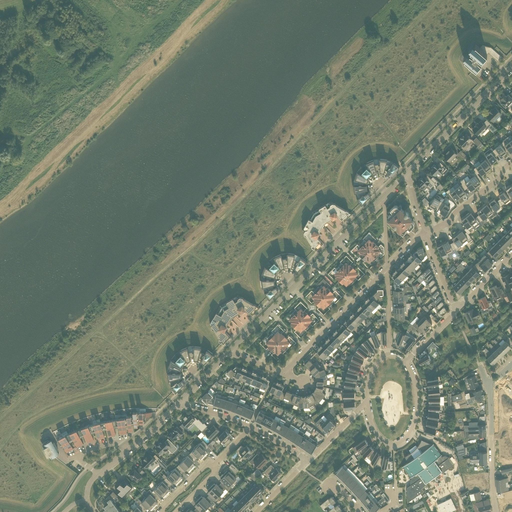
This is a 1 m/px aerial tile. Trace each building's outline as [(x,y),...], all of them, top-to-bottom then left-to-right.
[(486,53),(491,47),(482,45),(480,48),(476,44),(475,45),(473,43),(469,48),(471,50),(470,51),(472,53),(470,55),(470,54),(469,55),(467,53),(463,58),(465,60),(464,61),(476,71),(481,64),(478,61),(479,59),(482,61),(487,54),(486,53)] [(504,95),(501,99),(502,100),(500,102),(506,107),(508,105),(509,106),(511,102),(511,101),(511,100),(511,91),(509,95),(508,94),(506,96),(504,95)] [(491,119),(493,121),(499,115),(501,117),(503,115),(504,116),(506,113),(501,108),(499,110),(495,107),(487,115),(489,117),(489,118),(490,120),(491,120),(491,119)] [(478,123),(477,122),(475,125),(476,126),(472,129),(478,134),(483,129),(485,131),(492,124),(487,119),(483,123),(481,121),(478,123)] [(469,145),(468,144),(472,139),(466,134),(464,136),(463,135),(463,136),(462,138),(461,137),(462,138),(459,141),(463,146),(462,147),(464,150),(469,145)] [(478,146),(481,142),(476,137),(473,141),(478,146)] [(501,144),(506,152),(510,150),(511,152),(511,144),(509,141),(506,137),(506,138),(503,140),(503,141),(500,144),(500,143),(501,144)] [(507,153),(506,152),(501,144),(493,150),(497,155),(501,153),(503,156),(507,153)] [(450,162),(451,161),(455,156),(457,154),(451,148),(449,151),(449,150),(447,153),(444,156),(450,162)] [(497,155),(493,150),(491,148),(488,150),(489,153),(486,155),(488,158),(492,163),(493,164),(496,161),(494,158),(497,155)] [(385,169),(386,164),(387,159),(380,158),(380,163),(375,164),(376,169),(380,168),(380,171),(384,172),(385,169)] [(481,163),(487,172),(491,169),(488,166),(492,163),(488,158),(481,163)] [(376,169),(375,164),(373,159),(367,162),(366,162),(369,167),(367,168),(365,170),(369,174),(371,172),(372,171),(373,173),(377,172),(376,169)] [(391,166),(386,164),(385,169),(389,170),(387,173),(390,175),(400,166),(399,166),(394,162),(394,161),(391,166)] [(487,172),(481,163),(473,169),(475,171),(478,174),(481,172),(484,175),(487,172)] [(441,168),(438,164),(436,166),(434,164),(431,167),(432,168),(430,170),(436,175),(439,171),(443,175),(449,170),(444,165),(441,168)] [(367,176),(369,174),(365,170),(363,172),(362,174),(357,172),(357,171),(357,172),(354,178),(359,180),(364,181),(367,182),(368,178),(366,177),(367,176)] [(470,179),(473,184),(477,188),(480,185),(478,182),(481,179),(478,174),(475,171),(472,174),(473,176),(470,179)] [(466,189),(470,186),(473,191),(477,188),(473,184),(470,179),(468,176),(460,181),(462,184),(466,189)] [(417,183),(418,184),(423,188),(426,185),(430,188),(436,183),(431,178),(428,181),(425,177),(423,179),(421,178),(418,180),(419,181),(417,183)] [(359,191),(364,190),(367,189),(367,185),(363,185),(364,181),(359,180),(358,185),(353,185),(354,192),(359,191)] [(466,189),(462,184),(455,189),(462,198),(465,195),(463,192),(466,189)] [(462,198),(455,189),(450,192),(447,194),(449,196),(451,199),(452,200),(455,197),(458,201),(462,198)] [(366,194),(364,190),(359,191),(361,196),(356,199),(357,199),(360,203),(361,204),(361,205),(371,195),(368,192),(366,194)] [(502,197),(499,200),(502,205),(510,199),(506,194),(503,190),(499,193),(502,197)] [(439,208),(443,202),(435,197),(429,207),(433,209),(435,206),(439,208)] [(425,198),(421,202),(425,206),(429,201),(425,198)] [(502,205),(499,200),(495,202),(492,199),(488,201),(491,205),(495,210),(502,205)] [(314,250),(316,252),(324,243),(317,236),(318,235),(319,235),(321,237),(322,234),(320,234),(319,233),(322,226),(324,227),(328,223),(327,221),(334,217),(335,219),(335,221),(338,219),(337,217),(336,216),(338,215),(345,222),(353,214),(351,213),(349,212),(348,210),(345,210),(337,205),(335,203),(333,202),(330,204),(328,202),(313,211),(313,212),(309,218),(303,229),(303,230),(304,232),(304,234),(306,236),(311,244),(312,247),(313,248),(314,250)] [(450,207),(443,202),(439,208),(443,210),(440,214),(444,217),(450,207)] [(497,213),(495,210),(491,205),(488,208),(485,204),(481,207),(488,216),(492,213),(494,216),(497,213)] [(389,214),(389,215),(389,216),(388,216),(388,217),(389,218),(391,220),(388,223),(402,237),(413,226),(414,225),(414,224),(414,223),(414,222),(413,222),(413,221),(411,220),(412,219),(409,215),(410,214),(409,214),(407,212),(406,213),(400,207),(400,208),(398,206),(397,206),(396,205),(395,205),(395,206),(394,206),(388,212),(389,214)] [(488,216),(481,207),(478,210),(480,213),(477,216),(481,221),(488,216)] [(481,221),(477,216),(475,218),(473,215),(472,216),(469,213),(465,215),(474,227),(479,223),(478,223),(481,221)] [(471,232),(469,230),(474,227),(465,215),(461,218),(464,222),(463,223),(467,227),(464,229),(466,232),(467,232),(468,234),(471,232)] [(466,240),(468,242),(472,239),(470,237),(471,237),(468,234),(467,232),(466,232),(463,234),(460,231),(456,234),(463,242),(466,240)] [(460,245),(463,242),(456,234),(453,236),(456,240),(452,243),(457,251),(461,247),(460,245)] [(505,235),(501,239),(507,245),(511,241),(505,235)] [(369,250),(376,244),(373,241),(372,242),(369,239),(366,242),(364,240),(363,241),(361,243),(369,250)] [(507,245),(501,239),(497,242),(504,249),(507,245)] [(457,251),(452,243),(448,245),(446,240),(442,243),(447,252),(448,255),(457,251)] [(504,249),(497,242),(493,246),(500,253),(504,249)] [(360,254),(363,257),(369,250),(361,243),(358,246),(361,248),(358,251),(361,253),(360,254)] [(447,252),(442,243),(438,245),(440,249),(439,249),(441,255),(447,252)] [(380,255),(378,253),(380,250),(378,248),(379,247),(376,244),(369,250),(377,258),(379,257),(380,255)] [(500,253),(493,246),(487,252),(492,257),(494,255),(496,257),(500,253)] [(414,253),(422,260),(424,257),(423,253),(425,252),(422,247),(417,249),(417,250),(414,253)] [(372,259),(374,261),(375,260),(377,258),(369,250),(363,257),(366,260),(366,259),(369,262),(372,259)] [(292,266),(292,263),(295,254),(295,253),(295,254),(288,253),(288,252),(288,253),(281,254),(282,258),(284,263),(288,263),(288,266),(292,266)] [(492,257),(487,252),(481,259),(488,266),(493,262),(490,259),(492,257)] [(282,258),(281,254),(281,253),(281,254),(275,256),(274,256),(274,257),(269,261),(269,260),(269,261),(277,268),(279,266),(280,265),(281,268),(285,266),(284,263),(282,258)] [(410,256),(418,264),(422,260),(414,253),(412,255),(412,254),(410,256)] [(295,268),(298,270),(307,260),(305,259),(301,256),(302,256),(301,256),(295,254),(292,263),(296,265),(295,268)] [(414,267),(418,264),(410,256),(408,258),(409,258),(407,260),(414,267)] [(488,266),(481,259),(475,265),(479,270),(482,267),(484,270),(488,266)] [(404,262),(402,263),(410,271),(414,267),(407,260),(405,262),(404,262)] [(267,274),(272,275),(275,276),(276,273),(274,271),(274,270),(277,268),(269,261),(265,266),(264,266),(265,266),(262,272),(262,273),(267,274)] [(341,263),(339,266),(346,274),(353,267),(350,264),(349,265),(346,262),(344,265),(341,263)] [(399,268),(406,275),(410,271),(402,263),(400,265),(401,266),(399,268)] [(479,270),(475,265),(469,271),(475,277),(479,273),(477,272),(479,270)] [(337,277),(340,280),(346,274),(339,266),(336,269),(338,271),(335,274),(338,276),(337,277)] [(355,271),(356,270),(353,267),(346,274),(354,281),(357,278),(355,276),(358,273),(355,271)] [(422,281),(424,279),(431,272),(432,271),(430,269),(431,269),(429,267),(418,277),(419,277),(422,280),(422,281)] [(402,279),(406,275),(399,268),(397,270),(396,269),(395,271),(402,279)] [(399,283),(402,279),(395,271),(393,273),(393,274),(391,276),(394,278),(394,284),(394,287),(399,287),(399,283)] [(469,271),(465,275),(471,281),(475,277),(469,271)] [(424,279),(428,283),(433,278),(434,277),(432,275),(433,274),(431,272),(424,279)] [(271,279),(272,275),(267,274),(262,273),(261,279),(261,280),(262,286),(262,287),(267,285),(272,284),(275,283),(274,279),(271,279)] [(349,282),(351,284),(354,281),(346,274),(340,280),(343,283),(344,282),(346,285),(349,282)] [(503,275),(503,276),(502,277),(507,288),(511,285),(511,275),(509,277),(508,274),(506,275),(505,274),(503,275)] [(471,281),(465,275),(461,279),(468,285),(471,281)] [(428,283),(426,285),(430,288),(430,289),(435,283),(436,282),(434,280),(435,280),(433,278),(428,283)] [(468,285),(461,279),(457,282),(464,289),(468,285)] [(460,293),(464,289),(457,282),(454,286),(451,284),(451,285),(454,293),(456,291),(458,293),(459,292),(460,293)] [(430,289),(430,288),(428,290),(432,294),(437,289),(438,288),(437,286),(437,285),(435,283),(430,289)] [(269,299),(278,289),(276,286),(273,288),(272,284),(267,285),(262,287),(265,293),(264,293),(265,293),(267,297),(269,298),(269,299)] [(319,286),(316,289),(323,296),(330,290),(327,287),(326,288),(323,285),(321,288),(319,286)] [(495,300),(505,295),(501,287),(498,288),(496,285),(489,288),(493,297),(494,296),(495,300)] [(404,295),(404,292),(405,292),(407,290),(413,290),(412,286),(410,286),(405,286),(405,287),(399,287),(394,287),(394,290),(393,290),(394,295),(404,295)] [(383,296),(383,294),(383,288),(377,289),(377,291),(376,292),(375,292),(372,296),(376,300),(380,296),(383,296)] [(314,300),(317,303),(323,296),(316,289),(313,292),(315,294),(312,297),(315,299),(314,300)] [(439,294),(440,294),(441,293),(439,291),(437,289),(432,294),(430,296),(434,299),(434,300),(439,294)] [(323,296),(331,304),(334,301),(332,299),(335,296),(332,294),(333,293),(330,290),(323,296)] [(432,301),(431,303),(434,307),(436,305),(442,300),(443,299),(441,297),(442,296),(440,294),(439,294),(434,300),(434,299),(432,301)] [(252,316),(260,308),(258,307),(238,295),(237,295),(233,298),(233,297),(232,298),(227,301),(226,301),(227,301),(221,305),(220,305),(220,306),(217,312),(216,311),(216,312),(213,317),(212,318),(213,318),(210,323),(222,343),(223,345),(231,337),(224,330),(232,317),(245,309),(252,316)] [(399,301),(399,303),(406,303),(406,300),(404,300),(404,295),(394,295),(394,301),(399,301)] [(328,307),(331,304),(323,296),(317,303),(320,306),(321,305),(324,308),(326,305),(328,307)] [(369,297),(367,299),(375,307),(379,303),(376,300),(372,296),(370,298),(369,297)] [(488,309),(493,307),(491,302),(488,303),(485,296),(478,299),(482,308),(487,306),(488,309)] [(364,304),(371,311),(375,307),(367,299),(365,301),(366,302),(364,304)] [(436,305),(434,307),(438,310),(438,311),(444,305),(445,304),(443,302),(444,302),(442,300),(436,305)] [(406,303),(399,303),(399,306),(394,307),(394,312),(404,312),(404,307),(406,306),(406,303)] [(361,305),(359,307),(367,315),(371,311),(364,304),(362,306),(361,305)] [(438,311),(438,310),(437,312),(441,316),(447,310),(445,308),(446,307),(444,305),(438,311)] [(367,315),(359,307),(357,309),(358,309),(356,311),(363,318),(367,315)] [(301,319),(307,313),(304,310),(303,311),(301,308),(298,311),(296,309),(293,312),(301,319)] [(478,321),(476,318),(480,316),(477,310),(474,312),(472,309),(465,312),(471,325),(478,321)] [(352,314),(360,322),(363,318),(356,311),(354,313),(353,312),(352,314)] [(301,319),(293,312),(290,315),(292,317),(289,320),(292,322),(291,323),(294,326),(301,319)] [(420,320),(428,327),(431,325),(430,325),(432,323),(428,319),(430,316),(429,315),(425,312),(421,316),(423,317),(420,320)] [(310,316),(307,313),(301,319),(308,327),(309,327),(310,326),(311,324),(309,322),(312,319),(309,317),(310,316)] [(356,326),(360,322),(352,314),(350,316),(351,317),(349,319),(356,326)] [(428,327),(420,320),(419,318),(413,324),(417,329),(420,327),(424,331),(426,329),(426,330),(428,327)] [(306,330),(308,327),(301,319),(294,326),(297,329),(298,328),(301,331),(303,328),(306,330)] [(346,320),(344,322),(352,330),(356,326),(349,319),(347,321),(346,320)] [(341,326),(340,328),(347,335),(351,331),(343,323),(341,325),(341,326)] [(335,331),(343,339),(347,335),(340,328),(338,330),(337,329),(335,331)] [(397,339),(396,342),(401,344),(403,340),(406,334),(405,334),(401,332),(400,333),(393,330),(393,338),(397,339)] [(406,343),(404,345),(408,349),(415,340),(417,338),(407,330),(405,334),(406,334),(403,340),(406,343)] [(278,342),(284,336),(281,333),(281,334),(278,331),(275,334),(273,332),(270,335),(278,342)] [(339,343),(343,339),(335,331),(333,333),(334,334),(332,336),(339,343)] [(374,344),(375,346),(380,344),(378,340),(376,334),(375,331),(370,333),(371,336),(367,339),(371,345),(374,344)] [(387,343),(387,331),(382,331),(382,332),(381,332),(376,334),(378,340),(382,340),(382,343),(387,343)] [(278,342),(270,335),(268,337),(267,338),(269,340),(266,343),(269,345),(268,346),(271,349),(278,342)] [(289,343),(287,340),(287,339),(284,336),(278,342),(286,350),(289,347),(287,345),(289,343)] [(327,339),(335,347),(339,343),(332,336),(330,338),(329,337),(327,339)] [(331,351),(335,347),(327,339),(325,341),(326,342),(324,343),(331,351)] [(370,351),(374,348),(371,345),(367,339),(363,342),(362,343),(359,346),(365,351),(368,349),(370,351)] [(421,358),(418,359),(421,364),(431,358),(428,353),(429,353),(430,352),(431,351),(431,350),(431,349),(431,348),(430,348),(430,347),(431,346),(434,348),(437,345),(433,341),(419,355),(421,358)] [(506,351),(511,347),(505,341),(501,345),(506,351)] [(278,342),(271,349),(274,352),(275,351),(278,354),(281,351),(283,353),(286,350),(278,342)] [(320,346),(328,354),(331,351),(324,343),(322,345),(320,346)] [(198,359),(199,356),(200,351),(201,346),(201,347),(194,346),(194,345),(194,351),(189,351),(190,356),(194,356),(194,359),(198,359)] [(506,351),(501,345),(496,350),(502,355),(506,351)] [(181,355),(179,357),(183,361),(185,359),(186,358),(187,361),(191,359),(190,356),(189,351),(187,347),(187,346),(187,347),(181,349),(180,349),(181,350),(183,354),(181,355)] [(324,358),(328,354),(320,346),(318,348),(319,349),(317,351),(324,358)] [(354,353),(354,354),(361,358),(363,355),(365,357),(368,353),(365,351),(359,346),(356,350),(354,353)] [(200,351),(199,356),(203,358),(201,361),(204,363),(214,353),(213,353),(212,353),(208,349),(205,353),(200,351)] [(496,350),(492,354),(497,360),(502,355),(496,350)] [(357,365),(359,363),(362,364),(364,359),(361,358),(354,354),(353,354),(351,359),(352,359),(350,363),(357,365)] [(487,358),(493,364),(497,360),(492,354),(487,358)] [(176,362),(171,359),(169,365),(168,365),(168,366),(173,367),(178,368),(181,369),(183,366),(180,364),(181,363),(183,361),(179,357),(177,359),(176,362)] [(313,372),(320,365),(316,361),(314,364),(309,359),(308,360),(307,360),(305,362),(306,363),(304,364),(313,372)] [(355,373),(356,370),(359,371),(361,366),(357,365),(350,363),(348,367),(347,371),(355,373)] [(232,375),(236,376),(240,367),(236,365),(236,366),(233,369),(231,367),(227,371),(231,376),(232,375)] [(316,377),(326,374),(324,369),(323,369),(320,365),(313,372),(316,376),(316,377)] [(168,379),(168,380),(173,378),(178,377),(181,376),(181,372),(178,372),(178,368),(173,367),(172,372),(167,372),(167,373),(168,373),(168,379)] [(240,367),(236,376),(241,378),(245,368),(242,367),(242,368),(240,367)] [(241,378),(246,380),(250,371),(247,370),(247,369),(245,368),(241,378)] [(246,380),(251,382),(255,372),(252,371),(252,372),(250,371),(246,380)] [(353,381),(354,378),(357,379),(358,374),(355,373),(347,371),(346,376),(345,380),(353,381)] [(255,372),(251,382),(256,384),(259,375),(257,374),(257,373),(255,372)] [(478,386),(475,375),(473,376),(472,373),(465,377),(466,381),(468,381),(471,389),(478,386)] [(326,374),(316,377),(316,378),(317,378),(317,383),(323,384),(323,385),(327,385),(327,379),(328,379),(326,374)] [(259,375),(256,384),(261,386),(265,376),(262,375),(262,376),(259,375)] [(265,376),(261,386),(266,389),(270,379),(267,378),(267,377),(265,376)] [(171,386),(175,391),(175,392),(185,382),(182,379),(180,381),(178,377),(173,378),(175,383),(171,386)] [(427,381),(428,386),(431,386),(431,388),(439,388),(439,384),(438,379),(427,381)] [(353,381),(345,380),(344,385),(344,388),(352,390),(352,387),(355,387),(356,382),(353,381)] [(270,390),(275,393),(279,382),(277,381),(276,382),(274,381),(270,390)] [(279,382),(275,393),(280,395),(279,398),(283,400),(284,397),(286,393),(282,392),(284,385),(281,384),(282,383),(279,382)] [(315,390),(314,391),(322,398),(326,393),(325,393),(327,387),(323,386),(323,387),(317,386),(315,390)] [(214,404),(216,394),(217,391),(216,391),(215,392),(211,388),(203,396),(203,397),(202,398),(203,399),(202,401),(205,402),(206,403),(207,402),(210,403),(213,404),(214,404)] [(440,388),(439,388),(431,388),(428,389),(429,394),(432,394),(432,396),(440,396),(440,393),(440,388)] [(472,399),(476,398),(477,401),(478,402),(482,400),(482,399),(481,396),(484,395),(481,388),(469,392),(472,399)] [(289,402),(294,404),(298,395),(287,391),(286,393),(284,397),(290,399),(289,402)] [(309,395),(313,404),(314,404),(318,401),(319,402),(322,398),(314,391),(313,392),(314,393),(309,395)] [(355,397),(355,392),(343,392),(343,397),(344,397),(344,402),(352,401),(352,397),(355,397)] [(460,393),(452,396),(454,402),(462,399),(460,393)] [(222,396),(216,394),(214,404),(219,406),(222,396)] [(298,407),(304,407),(303,396),(302,396),(302,397),(298,395),(294,404),(298,406),(298,407)] [(303,396),(304,407),(309,407),(310,410),(315,407),(314,404),(313,404),(309,395),(305,397),(305,396),(303,396)] [(222,396),(219,406),(224,408),(228,398),(222,396)] [(440,405),(440,402),(440,396),(432,396),(429,396),(429,401),(432,401),(432,404),(440,405)] [(224,408),(230,409),(233,399),(228,398),(224,408)] [(233,399),(230,409),(235,411),(239,401),(233,399)] [(235,411),(241,413),(244,404),(246,401),(240,399),(239,401),(235,411)] [(355,406),(355,401),(352,401),(344,402),(343,402),(344,407),(345,411),(353,410),(352,407),(355,406)] [(250,406),(246,416),(251,418),(255,408),(252,407),(254,404),(251,403),(250,406)] [(244,404),(241,413),(246,416),(250,406),(244,404)] [(432,404),(429,404),(428,409),(432,409),(431,412),(439,413),(440,410),(440,405),(432,404)] [(146,412),(146,411),(146,408),(140,408),(140,410),(140,420),(139,420),(139,421),(143,421),(143,420),(146,420),(146,416),(152,416),(152,412),(146,412)] [(260,422),(264,414),(259,411),(255,419),(255,420),(260,422)] [(431,412),(428,412),(427,417),(431,417),(430,420),(438,422),(438,418),(439,418),(440,413),(439,413),(431,412)] [(202,431),(207,426),(204,422),(203,423),(198,419),(197,419),(195,417),(194,418),(190,413),(187,417),(186,416),(184,417),(185,418),(182,421),(187,427),(193,422),(202,431)] [(327,418),(325,421),(333,429),(335,427),(334,426),(336,424),(332,420),(334,418),(329,413),(325,417),(327,418)] [(269,416),(264,414),(260,422),(265,425),(269,416)] [(270,427),(274,419),(269,416),(265,425),(270,427)] [(270,427),(275,430),(279,422),(281,418),(276,416),(274,419),(270,427)] [(115,418),(117,427),(119,427),(120,434),(123,434),(121,417),(115,418)] [(321,417),(315,424),(317,426),(321,431),(324,428),(328,433),(330,431),(333,429),(325,421),(321,417)] [(279,422),(275,430),(279,432),(284,424),(286,421),(281,418),(279,422)] [(103,420),(105,429),(107,429),(109,436),(112,435),(109,419),(103,420)] [(430,420),(427,419),(426,424),(429,425),(428,428),(436,430),(437,427),(438,422),(430,420)] [(93,422),(94,423),(91,423),(94,432),(96,432),(98,439),(101,438),(97,422),(96,420),(94,421),(93,422)] [(103,430),(105,429),(103,420),(97,422),(101,438),(105,437),(103,430)] [(465,431),(469,431),(486,430),(486,424),(486,420),(481,421),(481,424),(464,425),(465,431)] [(91,433),(94,432),(91,423),(85,425),(91,441),(94,440),(91,433)] [(279,432),(284,435),(289,427),(284,424),(279,432)] [(79,427),(83,436),(85,435),(87,442),(91,441),(85,425),(79,427)] [(183,432),(185,429),(181,425),(178,427),(177,426),(175,429),(172,433),(171,432),(169,435),(175,441),(177,438),(180,434),(181,435),(183,432)] [(211,438),(219,430),(214,425),(209,430),(206,427),(201,432),(204,435),(206,433),(211,438)] [(80,437),(83,436),(79,427),(73,430),(80,445),(83,444),(80,437)] [(288,438),(293,430),(289,427),(284,435),(288,438)] [(288,438),(293,441),(298,433),(300,430),(295,427),(293,430),(288,438)] [(428,428),(425,427),(424,432),(427,432),(426,435),(433,438),(434,435),(435,435),(436,430),(428,428)] [(217,438),(226,446),(231,441),(229,438),(231,436),(228,432),(229,431),(226,429),(217,438)] [(80,445),(73,430),(68,432),(72,441),(74,440),(77,447),(80,445)] [(298,433),(293,441),(298,444),(303,436),(304,433),(300,430),(298,433)] [(469,438),(469,435),(471,435),(480,434),(480,436),(486,436),(486,430),(469,431),(465,431),(465,438),(469,438)] [(70,442),(72,441),(68,432),(67,431),(64,432),(65,434),(62,435),(62,436),(63,436),(70,450),(73,449),(70,442)] [(304,433),(303,436),(298,444),(302,447),(307,439),(309,436),(304,433)] [(57,439),(61,446),(63,445),(67,452),(70,450),(63,436),(62,436),(57,439)] [(43,444),(44,447),(46,451),(53,447),(51,444),(53,443),(51,439),(43,444)] [(302,447),(306,450),(312,442),(307,439),(302,447)] [(356,452),(359,450),(360,449),(363,454),(368,448),(365,445),(368,443),(365,439),(353,448),(356,452)] [(427,484),(427,483),(426,483),(426,482),(431,479),(431,478),(436,475),(437,475),(437,474),(442,471),(443,472),(448,468),(454,464),(449,457),(448,457),(447,457),(447,456),(446,456),(445,456),(444,456),(443,456),(442,456),(442,457),(441,455),(442,454),(440,455),(433,444),(432,444),(422,440),(422,439),(421,439),(421,441),(420,442),(419,443),(418,445),(417,446),(416,445),(409,450),(411,452),(409,453),(407,454),(406,455),(404,456),(405,456),(408,462),(403,465),(411,476),(410,477),(411,477),(412,478),(411,479),(411,480),(410,481),(410,482),(410,483),(411,484),(411,485),(407,487),(408,502),(423,490),(421,487),(426,484),(427,484)] [(161,442),(158,445),(156,448),(162,454),(164,451),(165,452),(168,449),(172,453),(178,448),(176,446),(171,442),(168,444),(164,440),(161,442)] [(208,446),(208,445),(203,440),(200,443),(196,446),(205,456),(205,455),(208,452),(205,449),(208,446)] [(312,442),(306,450),(311,453),(315,448),(317,446),(312,442)] [(241,445),(236,450),(244,459),(251,452),(252,453),(254,451),(251,448),(250,449),(247,445),(244,448),(241,445)] [(202,459),(205,456),(196,446),(195,447),(193,451),(190,453),(196,459),(199,456),(202,459)] [(367,457),(371,461),(375,454),(372,452),(374,449),(370,446),(368,448),(363,454),(362,454),(366,458),(367,457)] [(50,458),(53,456),(59,453),(57,449),(55,451),(53,447),(46,451),(50,458)] [(480,447),(480,452),(479,452),(479,454),(470,454),(470,458),(487,458),(487,451),(487,450),(487,447),(480,447)] [(381,454),(377,451),(375,454),(371,461),(375,464),(376,463),(382,466),(383,459),(380,457),(381,454)] [(192,468),(193,468),(196,465),(193,462),(196,459),(190,453),(187,456),(183,458),(183,459),(192,468)] [(156,464),(161,459),(155,454),(153,457),(150,454),(147,457),(146,456),(144,459),(142,462),(142,463),(144,466),(145,465),(148,468),(154,461),(156,464)] [(264,463),(268,459),(262,454),(260,456),(257,454),(250,461),(253,464),(254,462),(260,467),(261,466),(262,467),(264,464),(264,463)] [(387,467),(393,469),(392,460),(388,460),(389,457),(384,455),(383,459),(382,466),(381,467),(387,468),(387,467)] [(161,459),(158,462),(165,469),(168,465),(161,459)] [(189,472),(192,468),(183,459),(182,459),(180,463),(177,466),(183,472),(186,469),(189,472)] [(229,466),(233,471),(236,473),(239,470),(232,463),(229,466)] [(278,476),(281,473),(280,472),(281,471),(280,470),(279,469),(278,469),(277,469),(276,468),(275,469),(270,465),(264,472),(268,476),(269,475),(274,480),(275,480),(275,481),(279,477),(278,476)] [(180,481),(183,478),(180,475),(183,472),(177,466),(175,469),(171,471),(170,472),(180,481)] [(335,473),(339,477),(346,470),(342,466),(337,471),(336,471),(335,473)] [(141,475),(145,472),(140,467),(136,471),(135,469),(130,474),(131,474),(129,476),(134,481),(136,479),(137,481),(142,476),(141,475)] [(257,478),(262,473),(257,468),(252,473),(257,478)] [(339,477),(343,481),(350,474),(346,470),(339,477)] [(227,471),(224,474),(232,482),(238,476),(236,473),(233,471),(231,473),(229,471),(228,472),(227,471)] [(177,484),(180,481),(170,472),(167,476),(165,479),(171,484),(174,481),(177,484)] [(232,482),(224,474),(220,477),(222,478),(221,479),(223,481),(220,483),(226,489),(228,491),(232,487),(230,485),(232,482)] [(343,481),(347,485),(354,478),(350,474),(343,481)] [(476,482),(478,489),(485,486),(483,477),(480,478),(479,474),(464,475),(466,482),(472,480),(473,483),(476,482)] [(354,478),(347,485),(351,488),(358,482),(354,478)] [(167,488),(171,484),(165,479),(162,481),(158,484),(167,494),(170,491),(167,488)] [(132,488),(128,483),(124,480),(122,482),(121,483),(120,482),(118,485),(118,486),(115,489),(122,496),(129,489),(130,490),(132,488)] [(253,486),(260,493),(264,489),(261,486),(263,484),(259,480),(257,482),(257,483),(253,486)] [(351,488),(354,492),(361,486),(358,482),(351,488)] [(214,483),(211,487),(219,495),(226,489),(220,483),(218,485),(216,484),(216,485),(214,483)] [(164,497),(167,494),(158,484),(157,485),(155,489),(152,491),(158,497),(161,494),(164,497)] [(256,497),(260,493),(253,486),(250,490),(256,497)] [(354,492),(358,496),(365,490),(361,486),(354,492)] [(219,495),(211,487),(208,490),(209,491),(208,492),(210,494),(208,496),(213,501),(216,498),(219,501),(222,498),(219,495)] [(155,507),(155,506),(158,503),(155,500),(158,497),(152,491),(152,492),(150,489),(147,492),(150,494),(146,496),(145,497),(155,507)] [(256,497),(250,490),(246,494),(253,501),(256,497)] [(369,494),(368,494),(371,492),(369,490),(367,492),(365,490),(358,496),(362,501),(369,494)] [(106,510),(106,509),(114,503),(115,502),(112,498),(114,496),(116,498),(118,496),(113,491),(106,499),(106,500),(105,501),(104,502),(104,503),(104,504),(104,505),(104,506),(105,507),(104,508),(106,510)] [(480,491),(475,492),(469,494),(471,501),(482,499),(480,491)] [(249,505),(253,501),(246,494),(242,498),(249,505)] [(362,501),(365,505),(372,499),(369,494),(362,501)] [(202,496),(198,499),(207,508),(209,505),(211,507),(215,503),(213,501),(208,496),(206,498),(204,496),(203,497),(202,496)] [(323,509),(324,508),(331,503),(334,506),(336,505),(333,501),(335,500),(332,496),(320,505),(323,509)] [(151,510),(154,507),(155,507),(145,497),(144,498),(142,502),(140,504),(145,510),(148,507),(151,510)] [(249,505),(242,498),(238,502),(245,509),(249,505)] [(451,498),(437,504),(438,507),(440,511),(449,511),(452,511),(456,509),(451,498)] [(202,511),(207,508),(198,499),(195,503),(196,504),(195,505),(197,507),(195,509),(198,511),(202,511)] [(372,499),(365,505),(368,509),(376,503),(372,499)] [(476,511),(488,511),(492,511),(489,499),(474,503),(476,511)] [(376,503),(368,509),(370,511),(373,511),(377,509),(377,510),(380,508),(377,505),(381,502),(379,500),(376,503)] [(240,511),(241,511),(245,509),(238,502),(234,506),(240,511)] [(111,511),(118,507),(114,503),(106,509),(108,511),(107,511),(111,511)] [(335,511),(338,511),(341,511),(340,510),(342,509),(338,503),(336,505),(334,506),(328,511),(326,511),(335,511)]
